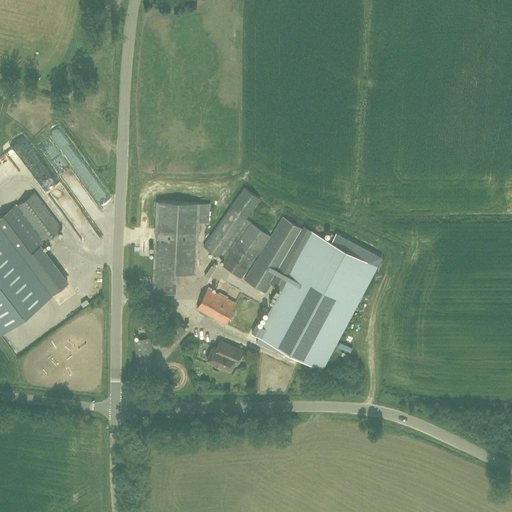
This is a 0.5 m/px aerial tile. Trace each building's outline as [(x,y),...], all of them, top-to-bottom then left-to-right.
[(260,198),(244,187),(204,246),(224,260),(222,265),(241,278),(270,236),(246,218),(260,198)] [(0,333),(50,296),(22,259),(62,229),(34,193),(17,206),(16,205),(0,217),(0,333)] [(209,204),(200,203),(158,200),(153,291),(175,292),(176,272),(196,273),(199,222),(208,223),(209,204)] [(281,348),(300,358),(323,370),(383,257),(336,233),(332,242),(313,232),(305,228),(304,230),(283,217),(245,281),(265,293),(271,284),(282,290),(263,326),(257,323),(252,332),(258,336),(281,348)] [(218,282),(215,289),(236,299),(239,293),(218,282)] [(197,308),(215,317),(214,318),(225,323),(236,303),(208,288),(197,308)] [(155,333),(169,347),(187,329),(173,315),(155,333)] [(155,369),(150,338),(135,340),(139,371),(155,369)] [(230,370),(233,363),(237,364),(239,359),(242,351),(220,341),(217,348),(213,346),(207,360),(230,370)]
